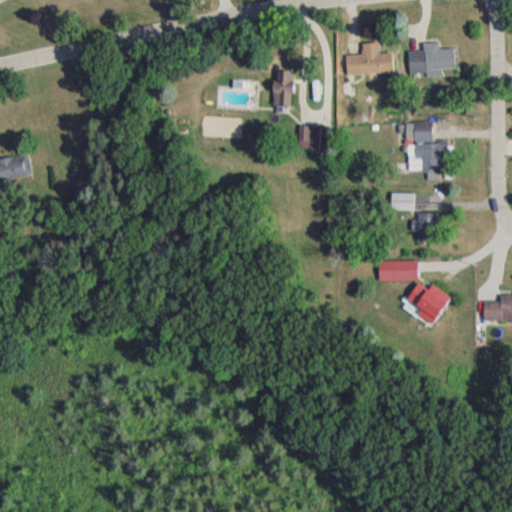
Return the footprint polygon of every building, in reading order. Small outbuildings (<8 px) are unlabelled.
[(391,79),(390,58),(376,59),(376,48),(360,49),(360,61),(341,61),(342,80),(391,79)] [(407,78),(452,77),(451,54),(436,54),(436,48),(421,49),(421,57),(406,57),(407,78)] [(290,77),(271,77),(271,111),(290,111),(290,77)] [(438,176),(438,162),(445,162),(445,146),(431,146),(431,126),(403,127),(404,147),(406,147),(407,177),(438,176)] [(323,132),(300,132),(300,155),(322,155),(323,132)] [(0,185),(29,181),(25,160),(0,164),(0,185)] [(435,247),(435,218),(413,218),(413,247),(435,247)] [(416,265),(375,266),(375,287),(415,286),(404,303),(404,311),(430,328),(446,304),(430,292),(423,293),(416,287),(416,265)] [(511,300),(497,301),(497,307),(481,307),(481,327),(511,327),(511,300)]
